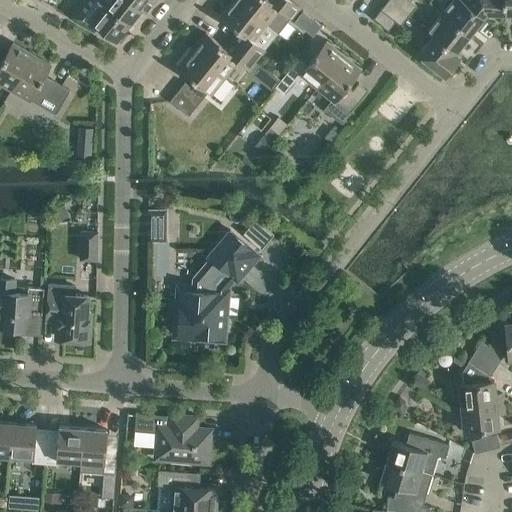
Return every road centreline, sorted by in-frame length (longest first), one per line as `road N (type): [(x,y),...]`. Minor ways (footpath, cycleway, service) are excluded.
road 1 (residential): [(264,395),(268,350),(278,334),(457,109)]
road 2 (residential): [(121,385),(127,74)]
road 3 (unclassified): [(337,414),(372,357),(426,300),(511,248)]
road 4 (residential): [(457,109),(321,0)]
road 5 (residential): [(127,74),(0,2)]
road 6 (residential): [(264,395),(121,385)]
road 7 (residential): [(121,385),(0,375)]
